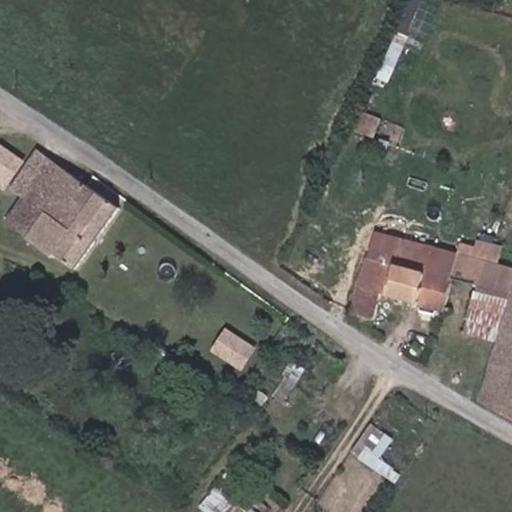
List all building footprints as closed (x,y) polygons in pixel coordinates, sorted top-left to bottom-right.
[(0,156),(5,160),(25,134),(4,118),(0,123),(0,156)] [(11,163),(25,172),(54,133),(41,122),(11,163)] [(117,177),(54,133),(25,172),(7,198),(51,228),(53,226),(73,240),(117,177)] [(379,231),(375,243),(400,247),(403,236),(379,231)] [(58,262),(66,251),(46,236),(36,247),(58,262)] [(511,290),(511,261),(501,260),(508,242),(484,237),(482,243),(465,239),(461,253),(436,249),(437,243),(403,236),(400,247),(375,243),(352,313),(373,319),(380,291),(444,306),(452,275),(484,283),(511,290)] [(511,305),(511,290),(484,283),(469,331),(501,340),(511,305)] [(511,305),(501,340),(484,394),(511,407),(511,305)] [(235,357),(259,326),(234,307),(210,337),(235,357)] [(171,333),(161,324),(155,330),(165,339),(171,333)] [(381,453),(401,424),(371,403),(351,432),(381,453)]
